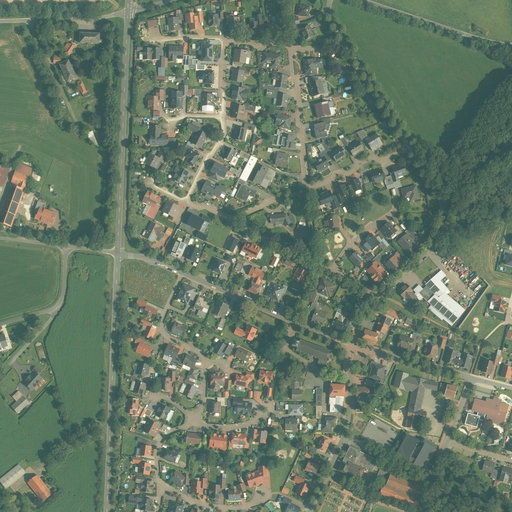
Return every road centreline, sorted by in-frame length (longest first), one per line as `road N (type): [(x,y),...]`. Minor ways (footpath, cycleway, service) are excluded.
road 1 (tertiary): [(106,511),(117,253)]
road 2 (tertiary): [(117,253),(127,12)]
road 3 (residential): [(351,346),(182,272)]
road 4 (residential): [(409,147),(438,196),(441,223),(426,252),(377,296)]
road 5 (residential): [(362,0),(511,45)]
road 6 (residential): [(449,441),(435,474),(424,480),(345,434)]
road 7 (residential): [(307,186),(291,48)]
road 8 (unclassified): [(127,12),(0,21)]
road 9 (residential): [(470,379),(351,346)]
